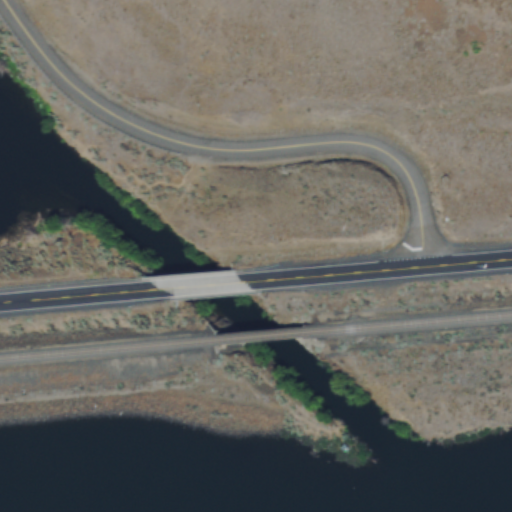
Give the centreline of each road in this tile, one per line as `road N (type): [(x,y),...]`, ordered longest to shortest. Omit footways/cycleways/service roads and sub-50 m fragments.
road 1 (tertiary): [(421,264),(413,198),(382,152),(333,140),(231,149),(147,131),(68,85),(1,0)]
road 2 (primary): [(242,278),(511,256)]
road 3 (primary): [(0,299),(151,286)]
